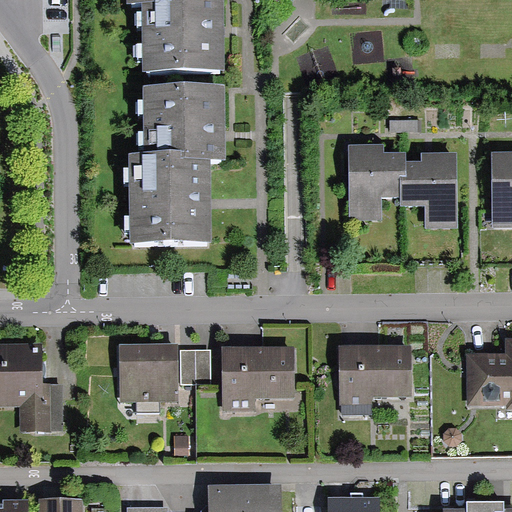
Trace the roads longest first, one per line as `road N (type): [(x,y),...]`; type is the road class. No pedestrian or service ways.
road 1 (residential): [(0,316),(511,309)]
road 2 (residential): [(0,474),(511,472)]
